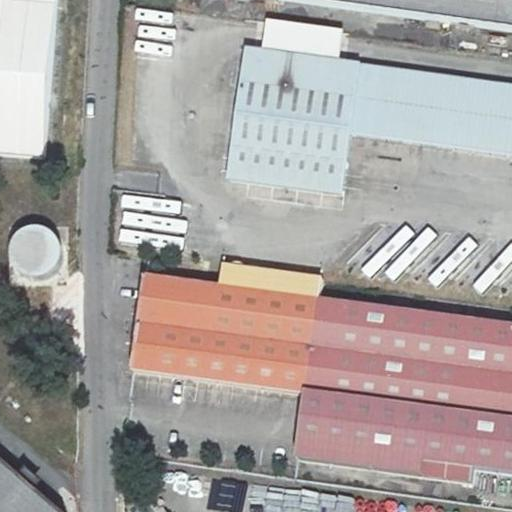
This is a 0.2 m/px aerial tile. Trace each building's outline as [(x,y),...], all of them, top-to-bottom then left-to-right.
[(0,0),(0,151),(50,157),(63,0),(0,0)] [(511,0),(273,0),(511,38),(511,0)] [(369,149),(380,77),(268,61),(250,192),(360,208),(369,149)] [(511,96),(380,77),(369,149),(511,169),(511,96)] [(166,245),(204,251),(211,207),(173,201),(166,245)] [(57,271),(52,225),(11,230),(16,276),(57,271)] [(319,405),(332,313),(161,287),(147,376),(319,405)] [(511,339),(332,313),(319,405),(314,444),(511,474),(511,339)] [(511,491),(511,474),(314,444),(309,472),(482,499),(484,487),(511,491)] [(0,511),(35,511),(0,481),(0,511)]
